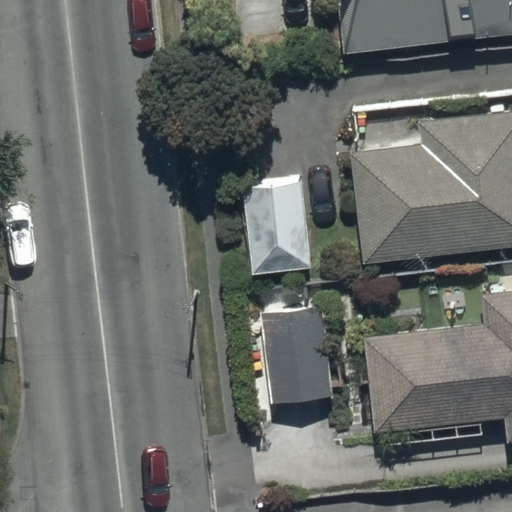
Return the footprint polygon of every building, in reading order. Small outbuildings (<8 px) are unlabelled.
[(511,32),(511,0),(337,0),(344,54),(511,32)] [(420,141),(350,148),(362,263),(511,247),(511,110),(418,120),(420,141)] [(305,176),(243,183),(252,274),(315,268),(305,176)] [(479,327),(363,339),(373,435),(505,422),(507,441),(511,440),(511,292),(476,297),(479,327)] [(323,303),(302,305),(262,308),(270,405),(331,400),(323,303)]
